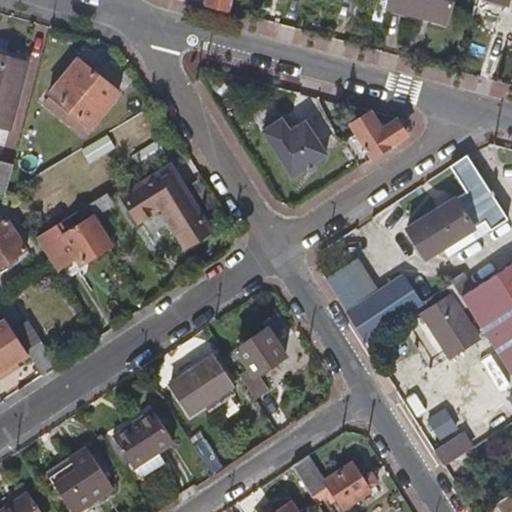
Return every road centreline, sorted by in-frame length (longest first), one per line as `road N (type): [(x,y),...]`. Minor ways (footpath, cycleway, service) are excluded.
road 1 (residential): [(137,19),(486,110)]
road 2 (residential): [(0,435),(283,251)]
road 3 (residential): [(137,19),(283,251)]
road 4 (residential): [(486,110),(283,251)]
road 5 (residential): [(188,511),(369,392)]
road 6 (residential): [(283,251),(369,392)]
road 7 (residential): [(369,392),(442,511)]
